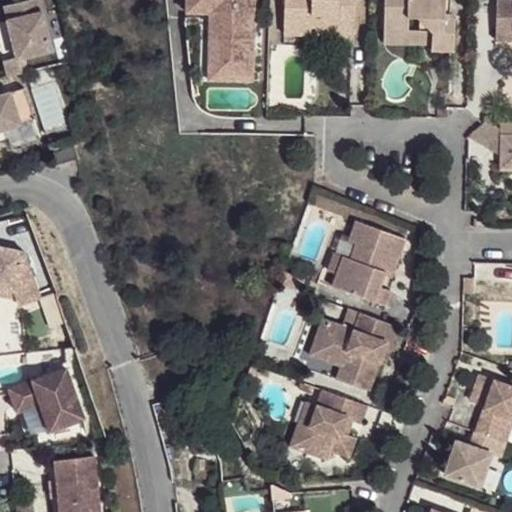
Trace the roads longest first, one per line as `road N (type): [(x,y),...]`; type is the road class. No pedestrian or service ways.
road 1 (residential): [(0,194),(51,197),(79,234),(124,362),(155,511)]
road 2 (residential): [(447,241),(449,150),(439,132),(333,135),(334,167),(345,179),(447,220)]
road 3 (residential): [(389,511),(428,412),(446,310),(447,241)]
